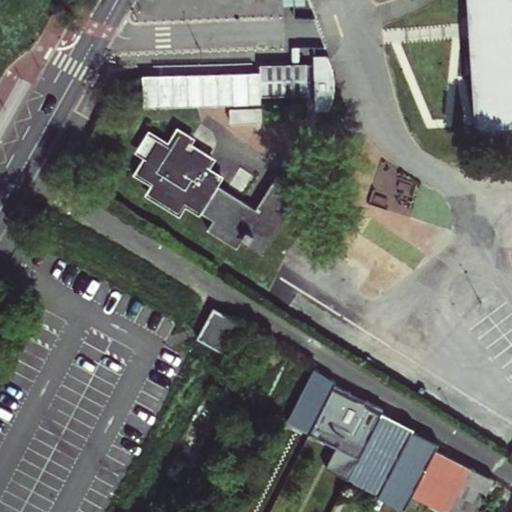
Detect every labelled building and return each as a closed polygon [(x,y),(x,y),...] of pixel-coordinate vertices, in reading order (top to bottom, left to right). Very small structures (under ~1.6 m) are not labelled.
[(511,0),(473,0),(481,121),(511,119),(511,0)] [(318,55),(313,52),(313,60),(314,91),(315,110),(322,105),(328,100),(333,92),(335,85),(334,74),(331,67),(326,61),(318,55)] [(303,60),(267,62),(267,70),(268,86),(268,93),(314,91),(313,60),(303,60)] [(268,86),(267,70),(149,74),(149,106),(256,103),(256,87),(268,86)] [(190,197),(202,203),(219,214),(214,224),(243,242),(249,232),(266,243),(302,186),(283,174),(265,202),(220,175),(223,170),(212,163),(218,154),(194,139),(196,134),(183,125),(174,138),(164,132),(143,168),(159,178),(154,187),(185,206),(190,197)] [(461,232),(360,204),(327,322),(427,351),(461,232)] [(232,352),(249,321),(219,304),(202,336),(232,352)] [(342,372),(319,361),(292,414),(315,426),(340,377),(342,372)] [(340,377),(315,426),(365,450),(387,408),(389,402),(340,377)] [(417,426),(418,424),(387,408),(365,450),(354,473),(385,489),(417,426)] [(383,492),(410,505),(417,491),(440,446),(443,439),(417,426),(385,489),(383,492)] [(474,463),(440,446),(417,491),(451,508),(474,463)] [(477,511),(497,474),(474,463),(451,508),(458,511),(477,511)]
